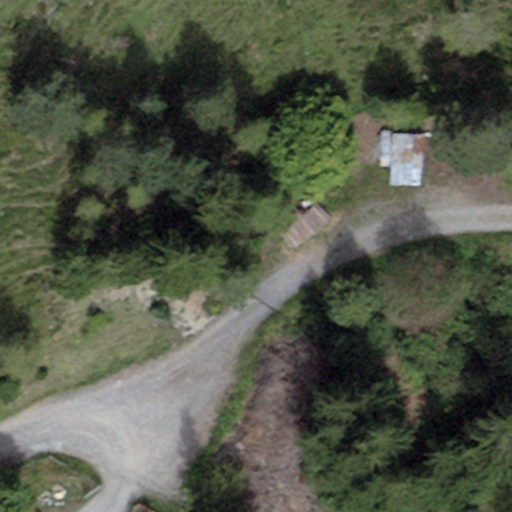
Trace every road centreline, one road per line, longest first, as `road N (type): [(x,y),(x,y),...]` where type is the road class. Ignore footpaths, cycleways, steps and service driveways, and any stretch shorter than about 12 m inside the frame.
road 1 (track): [(0,442),(132,394),(334,263),(511,225)]
road 2 (track): [(132,394),(136,452),(129,475),(94,511)]
